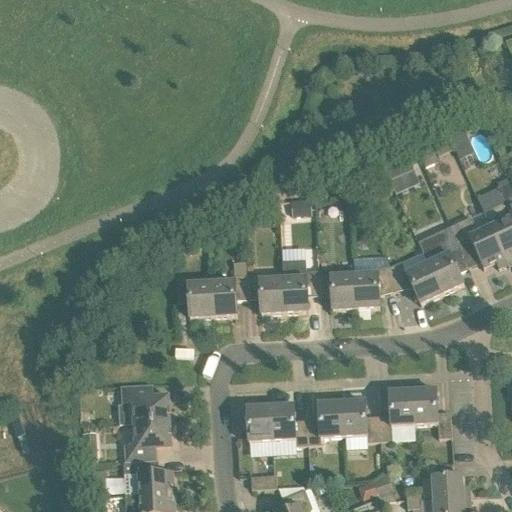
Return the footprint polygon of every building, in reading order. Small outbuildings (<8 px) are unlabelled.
[(449,139),(449,141),(455,154),(470,148),(464,134),(463,133),(449,139)] [(433,149),(420,155),(427,171),(440,165),(433,149)] [(507,156),(504,149),(497,152),(500,159),(507,156)] [(409,159),(384,170),(391,184),(415,173),(409,159)] [(511,187),(511,185),(499,190),(506,206),(484,216),(490,229),(509,268),(511,266),(511,187)] [(293,204),(293,209),(294,221),(313,220),(312,203),(306,204),(293,204)] [(490,229),(478,234),(472,221),(451,231),(456,240),(466,263),(470,272),(482,267),(484,273),(497,267),(499,273),(509,268),(490,229)] [(456,240),(444,246),(423,256),(443,299),(464,289),(459,277),(470,272),(466,263),(456,240)] [(443,299),(423,256),(402,265),(391,271),(397,295),(413,291),(422,309),(443,299)] [(391,271),(378,271),(378,278),(355,279),(357,314),(381,313),(380,299),(397,295),(391,271)] [(357,314),(355,279),(332,280),(332,274),(319,275),(321,300),(333,299),(334,315),(357,314)] [(321,300),(319,275),(307,275),(307,282),(284,283),(286,318),(309,317),(308,301),(321,300)] [(286,318),(284,283),(261,284),(260,278),(248,279),(249,304),(261,303),(262,319),(286,318)] [(249,304),(248,279),(235,279),(236,285),(212,287),(214,322),(238,320),(237,304),(249,304)] [(214,322),(212,287),(189,288),(189,282),(176,283),(178,308),(190,307),(191,323),(214,322)] [(134,428),(171,426),(170,400),(150,401),(149,390),(154,390),(154,389),(122,391),(122,393),(123,407),(123,408),(132,408),(133,428),(134,428)] [(451,417),(439,417),(437,393),(414,395),(416,430),(439,428),(440,443),(452,442),(451,417)] [(416,430),(414,395),(390,396),(392,420),(379,421),(381,446),(393,445),(392,431),(416,430)] [(381,446),(379,421),(367,421),(366,405),(343,407),(345,442),(367,440),(367,447),(381,446)] [(345,442),(343,407),(319,408),(320,424),(308,424),(309,450),(321,449),(321,443),(345,442)] [(308,424),(296,425),(295,409),(271,411),(273,446),(297,444),(297,451),(309,450),(308,424)] [(273,446),(271,411),(248,412),(250,447),(273,446)] [(18,419),(9,422),(16,441),(18,440),(24,437),(25,437),(18,419)] [(153,453),(173,452),(171,426),(134,428),(135,448),(125,449),(126,466),(132,466),(152,465),(158,465),(158,464),(153,464),(153,453)] [(84,454),(85,465),(98,465),(98,454),(84,454)] [(140,499),(175,497),(174,475),(153,476),(152,465),(132,466),(133,478),(125,478),(127,500),(140,499)] [(124,467),(125,478),(133,478),(132,466),(126,466),(124,467)] [(373,487),(378,500),(393,495),(390,482),(387,476),(374,485),(373,487)] [(277,479),(275,479),(258,480),(252,481),(253,494),(278,492),(277,479)] [(434,502),(471,500),(470,490),(464,491),(464,479),(433,481),(434,502)] [(373,487),(365,489),(370,503),(378,500),(373,487)] [(96,498),(109,498),(108,488),(95,489),(96,498)] [(312,511),(306,494),(283,504),(286,511),(312,511)] [(421,494),(407,495),(408,504),(422,503),(421,494)] [(396,505),(393,495),(378,500),(380,506),(396,505)] [(175,511),(175,497),(140,499),(127,500),(127,511),(175,511)] [(471,500),(434,502),(434,511),(465,511),(471,511),(471,500)] [(422,511),(422,503),(408,504),(408,511),(422,511)]
